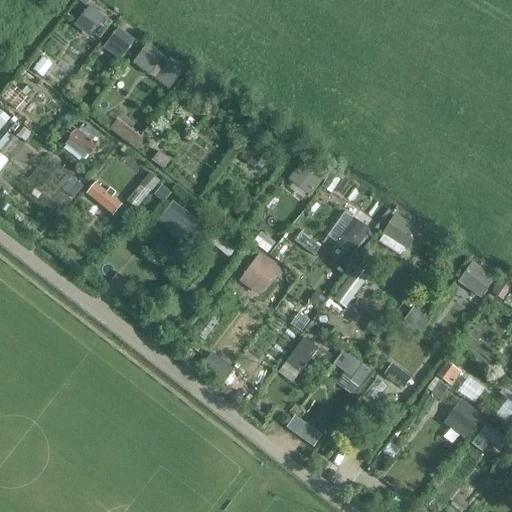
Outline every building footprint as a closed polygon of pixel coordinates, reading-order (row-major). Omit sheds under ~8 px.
[(79,20),(94,32),(105,19),(89,7),(79,20)] [(116,27),(105,41),(122,53),(132,39),(116,27)] [(162,55),(145,43),(135,57),(152,69),(162,55)] [(37,73),(47,60),(38,53),(28,66),(37,73)] [(183,66),(169,56),(159,71),(172,81),(183,66)] [(184,88),(204,102),(213,90),(193,76),(184,88)] [(0,130),(10,118),(0,110),(0,130)] [(132,148),(140,138),(118,121),(110,131),(132,148)] [(10,131),(14,134),(19,137),(25,129),(16,123),(10,131)] [(82,134),(77,130),(69,140),(89,156),(97,146),(92,142),(98,135),(87,127),(82,134)] [(112,150),(117,144),(105,135),(100,141),(112,150)] [(264,155),(252,145),(245,155),(257,164),(264,155)] [(287,156),(278,148),(267,161),(270,163),(263,172),(270,178),(287,156)] [(0,168),(9,159),(0,152),(0,168)] [(159,152),(152,160),(164,169),(170,161),(159,152)] [(289,179),(311,194),(323,178),(300,163),(289,179)] [(150,174),(127,202),(136,210),(160,182),(150,174)] [(107,194),(96,185),(88,194),(113,215),(121,206),(112,198),(116,194),(110,189),(107,194)] [(206,229),(173,203),(165,213),(170,217),(165,223),(172,229),(177,223),(198,239),(206,229)] [(378,243),(381,244),(399,256),(404,248),(407,250),(419,230),(401,219),(395,214),(382,234),(383,235),(378,243)] [(353,217),(352,218),(334,242),(352,255),(370,230),(353,217)] [(235,226),(246,234),(244,236),(270,256),(277,247),(240,219),(235,226)] [(211,242),(234,261),(249,243),(227,224),(211,242)] [(299,246),(313,256),(320,245),(307,235),(299,246)] [(261,257),(257,254),(238,279),(242,281),(258,293),(276,268),(261,257)] [(374,267),(368,262),(364,259),(334,300),(345,307),(374,267)] [(457,283),(465,288),(480,299),(495,279),(472,263),(457,283)] [(503,282),(502,284),(495,294),(503,300),(511,287),(503,282)] [(503,304),(511,309),(511,295),(510,294),(503,304)] [(165,335),(172,341),(180,331),(172,325),(165,335)] [(319,347),(310,340),(306,336),(286,362),(291,366),(299,372),(319,347)] [(335,366),(343,372),(353,359),(345,353),(335,366)] [(230,368),(211,355),(203,365),(223,379),(230,368)] [(353,359),(343,372),(341,376),(358,388),(370,372),(353,359)] [(460,373),(447,363),(437,376),(450,386),(460,373)] [(411,378),(392,364),(384,375),(403,389),(411,378)] [(440,400),(448,390),(440,384),(432,395),(440,400)] [(511,403),(511,387),(507,384),(499,395),(511,403)] [(465,439),(482,417),(462,401),(444,423),(465,439)] [(504,417),(499,423),(506,428),(510,422),(504,417)] [(496,429),(486,421),(464,450),(474,457),(496,429)]
